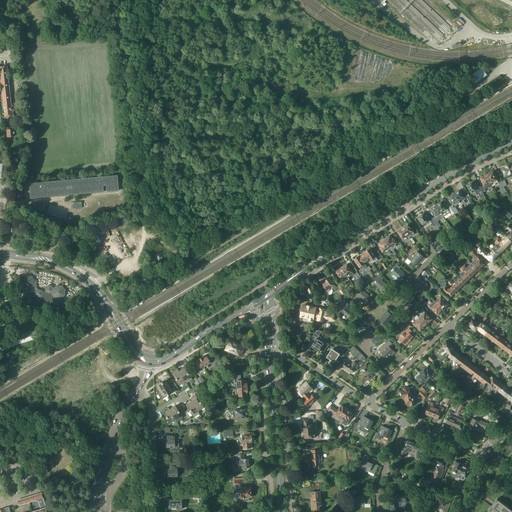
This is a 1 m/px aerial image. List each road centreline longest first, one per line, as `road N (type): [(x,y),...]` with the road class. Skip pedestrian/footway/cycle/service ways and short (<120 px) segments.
road 1 (track): [(128,265),(138,257),(144,226),(117,0)]
road 2 (secondary): [(305,268),(454,172),(511,145)]
road 3 (primary): [(266,365),(279,511)]
road 4 (unclassified): [(266,365),(273,511)]
road 5 (unclassified): [(290,511),(272,368)]
road 6 (primary): [(284,511),(272,368)]
road 7 (primary): [(63,266),(93,285),(134,352),(150,361)]
road 8 (unclassified): [(102,511),(102,479),(135,390)]
road 9 (residential): [(156,511),(150,410),(135,390)]
